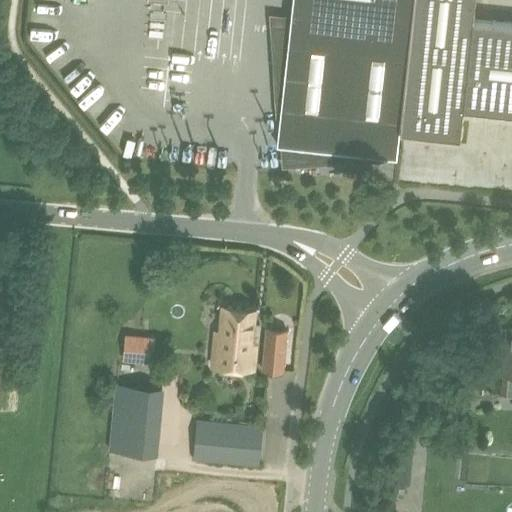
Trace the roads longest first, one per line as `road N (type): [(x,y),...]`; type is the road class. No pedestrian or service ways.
road 1 (tertiary): [(386,312),(332,263),(274,237),(0,209)]
road 2 (secondary): [(386,312),(345,373),(317,493)]
road 3 (secondary): [(386,312),(435,270),(511,245)]
